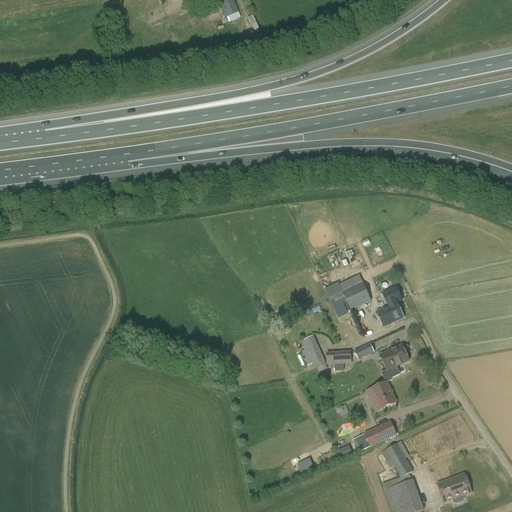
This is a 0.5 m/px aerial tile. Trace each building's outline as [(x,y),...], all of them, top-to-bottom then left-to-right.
[(237,13),(232,0),(217,0),(224,19),(237,13)] [(359,277),(339,286),(339,287),(342,294),(350,311),(351,312),(371,303),(362,284),(359,277)] [(386,309),(376,313),(383,328),(404,319),(397,303),(402,301),(395,287),(381,293),(386,305),(388,304),(389,307),(386,309)] [(308,367),(324,360),(313,338),(302,343),(306,352),(302,354),(308,367)] [(375,354),(371,346),(355,353),(358,361),(375,354)] [(394,350),(380,357),(386,371),(381,373),(385,384),(386,383),(386,384),(392,381),(391,380),(400,375),(397,367),(408,362),(401,347),(394,350)] [(326,366),(351,365),(350,353),(326,354),(326,366)] [(395,404),(386,384),(386,383),(385,384),(371,390),(380,411),(395,404)] [(395,436),(389,423),(363,435),(369,448),(395,436)] [(407,454),(401,443),(381,454),(390,469),(393,467),(400,480),(413,472),(406,460),(409,458),(407,454)] [(471,494),(464,476),(437,486),(444,504),(452,501),(453,504),(456,505),(462,503),(464,500),(462,497),(471,494)] [(385,492),(392,511),(421,511),(423,511),(412,481),(385,492)]
